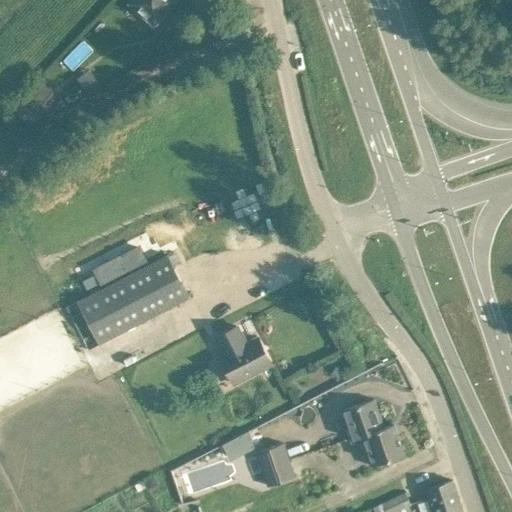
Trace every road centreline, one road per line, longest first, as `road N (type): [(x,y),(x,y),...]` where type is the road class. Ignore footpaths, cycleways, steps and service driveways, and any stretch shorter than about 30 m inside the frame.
road 1 (unclassified): [(477,511),(442,404),(348,270),(332,231)]
road 2 (tertiary): [(396,220),(430,318),(511,486)]
road 3 (unclassified): [(262,0),(302,165),(332,231)]
road 4 (tertiary): [(325,0),(388,191)]
road 5 (trunk): [(511,127),(452,108),(395,37)]
road 6 (tertiary): [(436,174),(395,37)]
road 7 (trunk): [(481,302),(480,232),(511,189)]
